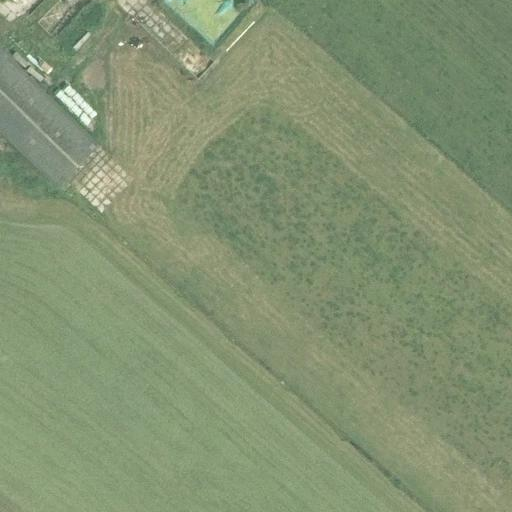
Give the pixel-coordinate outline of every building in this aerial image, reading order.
[(53,0),(64,11),(76,0),(53,0)] [(0,8),(0,7),(0,22),(5,28),(12,21),(0,8)] [(183,41),(172,52),(186,66),(197,55),(183,41)] [(0,48),(0,132),(58,189),(100,147),(0,48)] [(113,197),(101,217),(112,223),(124,204),(113,197)]
